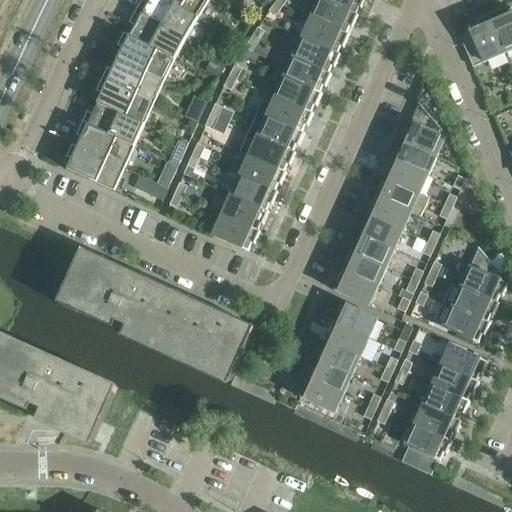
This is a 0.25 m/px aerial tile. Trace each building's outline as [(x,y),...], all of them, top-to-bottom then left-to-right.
[(143,0),(142,0),(136,12),(183,38),(196,18),(166,0),(150,0),(148,3),(143,0)] [(166,0),(196,18),(206,0),(166,0)] [(320,0),(311,20),(349,37),(349,36),(347,35),(350,28),(352,29),(358,17),(320,0)] [(320,0),(358,17),(358,16),(355,15),(359,8),(361,9),(365,0),(320,0)] [(283,8),(276,3),(269,12),(276,17),(283,8)] [(503,11),(490,17),(506,55),(511,51),(511,10),(511,11),(504,14),(503,12),(503,11)] [(124,34),(123,35),(172,60),(183,38),(136,12),(129,24),(135,27),(130,37),(124,34)] [(506,55),(490,17),(476,23),(477,24),(478,25),(470,29),(470,28),(469,29),(474,40),(463,44),(473,68),(484,64),(506,55)] [(311,20),(303,40),(340,57),(340,56),(338,55),(341,48),(344,49),(349,37),(311,20)] [(258,29),(251,40),(258,44),(265,33),(258,29)] [(123,50),(118,61),(161,81),(172,60),(123,35),(117,47),(123,50)] [(258,44),(251,40),(245,50),(252,54),(258,44)] [(303,40),(294,60),(331,76),(332,75),(329,74),(332,67),(335,68),(340,57),(303,40)] [(221,49),(216,58),(227,64),(232,54),(221,49)] [(227,64),(216,58),(209,73),(219,78),(227,64)] [(294,60),(285,79),(322,96),(323,95),(320,94),(323,87),(326,88),(331,76),(294,60)] [(107,69),(102,81),(151,103),(161,81),(118,61),(113,71),(107,69)] [(235,67),(230,77),(237,81),(242,71),(235,67)] [(237,81),(230,77),(224,88),(231,92),(237,81)] [(285,79),(276,99),(313,116),(314,115),(311,114),(314,107),(317,108),(322,96),(285,79)] [(102,95),(98,105),(142,125),(151,103),(102,81),(96,93),(102,95)] [(266,95),(258,114),(305,135),(302,133),(305,126),(308,128),(313,116),(276,99),(266,95)] [(193,97),(185,117),(198,123),(199,119),(201,116),(203,113),(204,109),(206,106),(207,103),(193,97)] [(410,123),(402,143),(437,158),(446,139),(438,136),(440,131),(441,132),(442,131),(419,104),(418,105),(419,106),(411,124),(410,123)] [(87,112),(82,124),(132,147),(142,125),(98,105),(93,115),(87,112)] [(216,106),(211,117),(218,120),(223,109),(216,106)] [(223,109),(218,120),(228,124),(233,114),(223,109)] [(258,114),(249,134),(296,155),(296,154),(293,153),(296,146),(299,147),(305,135),(258,114)] [(218,120),(211,117),(206,128),(213,131),(218,120)] [(72,146),(122,169),(132,147),(82,124),(76,136),(82,139),(78,148),(72,146)] [(240,153),(249,158),(287,175),(287,174),(284,173),(287,166),(290,167),(296,155),(249,134),(240,153)] [(172,157),(181,161),(188,147),(179,143),(172,157)] [(402,143),(393,161),(428,177),(437,158),(402,143)] [(198,145),(193,156),(200,159),(205,149),(198,145)] [(122,169),(72,146),(67,158),(72,161),(68,172),(112,191),(122,169)] [(200,159),(193,156),(188,167),(195,170),(200,159)] [(249,158),(240,177),(278,194),(275,192),(279,185),(281,187),(287,175),(249,158)] [(393,161),(385,180),(420,196),(428,177),(393,161)] [(161,182),(170,186),(173,178),(165,174),(161,182)] [(240,177),(232,197),(269,214),(269,213),(267,212),(270,205),(272,206),(278,194),(240,177)] [(453,188),(461,192),(466,181),(458,177),(453,188)] [(376,198),(412,214),(420,218),(429,200),(420,196),(385,180),(376,198)] [(157,185),(152,197),(164,202),(169,190),(157,185)] [(180,185),(175,195),(182,199),(187,188),(180,185)] [(182,199),(175,195),(170,207),(177,210),(182,199)] [(450,196),(445,207),(452,210),(457,199),(450,196)] [(232,197),(223,217),(260,234),(260,233),(258,232),(261,225),(264,226),(269,214),(232,197)] [(376,198),(368,217),(403,233),(412,214),(376,198)] [(452,210),(445,207),(440,218),(447,221),(452,210)] [(260,234),(223,217),(213,237),(248,253),(252,245),(255,246),(260,234)] [(368,217),(360,235),(395,251),(403,233),(368,217)] [(433,233),(428,244),(435,247),(441,236),(433,233)] [(360,235),(351,254),(386,270),(395,251),(360,235)] [(435,247),(428,244),(423,255),(431,258),(435,247)] [(471,268),(462,289),(499,306),(500,305),(497,304),(500,297),(503,298),(509,285),(498,281),(500,276),(501,277),(502,276),(479,249),(478,250),(480,252),(472,269),(471,268)] [(93,257),(70,309),(64,306),(64,308),(113,330),(116,324),(178,351),(176,357),(177,357),(180,352),(232,376),(229,381),(231,382),(255,328),(246,324),(243,331),(135,280),(138,276),(88,253),(88,255),(93,257)] [(351,254),(343,273),(378,289),(386,270),(351,254)] [(435,263),(430,274),(437,278),(442,267),(435,263)] [(444,268),(439,278),(448,283),(453,273),(444,268)] [(416,270),(411,281),(419,285),(424,274),(416,270)] [(378,289),(343,273),(334,292),(369,308),(378,289)] [(437,278),(430,274),(425,285),(432,289),(437,278)] [(419,285),(411,281),(406,292),(414,296),(419,285)] [(462,289),(453,309),(491,326),(491,325),(488,323),(491,316),(494,318),(499,306),(462,289)] [(416,305),(423,308),(428,297),(421,294),(416,305)] [(398,311),(405,314),(410,303),(403,300),(398,311)] [(343,305),(334,324),(369,340),(378,321),(343,305)] [(491,326),(453,309),(444,329),(479,345),(483,336),(485,337),(491,326)] [(334,324),(326,343),(361,359),(369,340),(334,324)] [(95,436),(93,441),(94,442),(118,388),(109,384),(109,385),(107,390),(89,381),(51,364),(53,360),(54,360),(54,359),(4,337),(4,338),(9,341),(0,360),(0,400),(29,414),(32,407),(68,424),(66,429),(67,430),(70,424),(95,436)] [(394,351),(402,355),(407,344),(399,341),(394,351)] [(409,353),(416,356),(421,345),(414,342),(409,353)] [(326,343),(317,361),(352,377),(361,359),(326,343)] [(451,347),(442,368),(479,384),(480,384),(477,382),(480,375),(483,377),(488,364),(451,347)] [(391,359),(386,370),(393,373),(398,362),(391,359)] [(317,361),(309,380),(344,396),(352,377),(317,361)] [(405,362),(400,372),(408,376),(413,365),(405,362)] [(442,368),(433,387),(470,404),(471,403),(468,402),(471,395),(474,396),(479,384),(442,368)] [(393,373),(386,370),(381,381),(388,384),(393,373)] [(408,376),(400,372),(395,384),(403,387),(408,376)] [(344,396),(309,380),(300,399),(335,415),(344,396)] [(433,387),(424,407),(461,424),(462,423),(459,422),(462,415),(465,416),(470,404),(433,387)] [(374,396),(369,407),(377,410),(382,400),(374,396)] [(387,401),(383,412),(390,415),(395,404),(387,401)] [(377,410),(369,407),(364,418),(372,421),(377,410)] [(424,407),(415,427),(453,444),(453,443),(450,441),(453,434),(456,436),(461,424),(424,407)] [(390,415),(383,412),(378,423),(385,426),(390,415)] [(453,444),(415,427),(406,447),(441,463),(445,454),(447,455),(453,444)]
